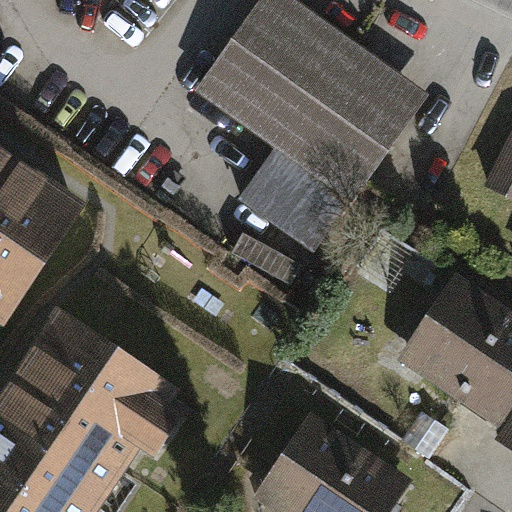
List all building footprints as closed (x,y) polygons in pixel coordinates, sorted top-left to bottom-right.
[(269,0),(202,94),(279,149),(356,43),(303,6),(295,0),(269,0)] [(356,43),(279,149),(351,201),(428,95),(387,66),(356,43)] [(511,135),(486,189),(511,202),(511,135)] [(0,322),(4,325),(86,205),(0,146),(0,322)] [(313,254),(351,201),(279,149),(241,202),(296,242),(313,254)] [(511,312),(456,274),(397,359),(492,424),(511,396),(511,312)] [(181,389),(67,312),(0,410),(0,511),(98,511),(140,449),(154,458),(185,412),(172,403),(181,389)] [(391,511),(413,480),(314,414),(256,501),(271,511),(391,511)] [(511,416),(498,437),(511,445),(511,416)]
